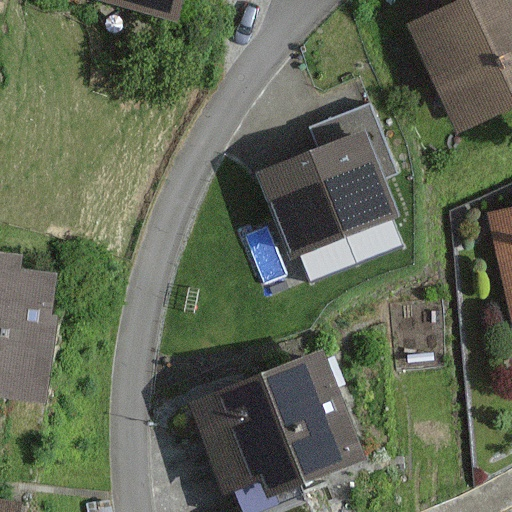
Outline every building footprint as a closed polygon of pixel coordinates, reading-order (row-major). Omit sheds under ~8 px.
[(95,0),(175,22),(181,0),(95,0)] [(511,107),(511,0),(469,0),(412,26),(460,131),(511,107)] [(393,215),(359,133),(260,174),(294,256),(393,215)] [(511,207),(489,213),(511,315),(511,207)] [(54,311),(58,277),(18,271),(20,256),(0,253),(0,398),(49,406),(63,313),(54,311)] [(365,458),(322,350),(186,405),(223,497),(262,482),(268,497),(365,458)] [(0,511),(18,511),(20,504),(0,501),(0,511)] [(112,511),(110,501),(88,504),(89,511),(112,511)]
